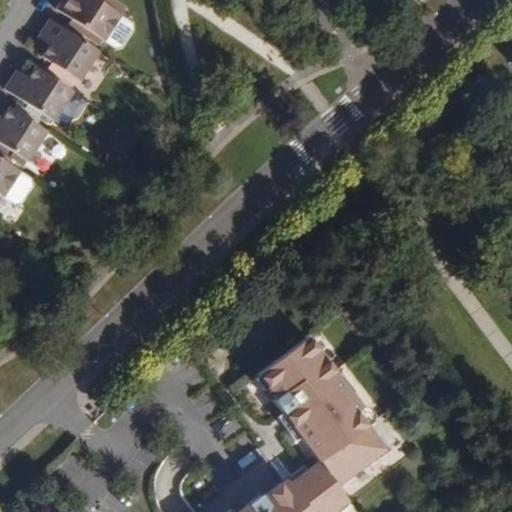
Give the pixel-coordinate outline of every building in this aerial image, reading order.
[(62,0),(55,11),(103,42),(119,17),(123,9),(108,0),(62,0)] [(129,23),(119,17),(103,42),(114,48),(121,46),(130,30),(129,23)] [(96,53),(47,22),(39,35),(51,42),(47,48),(40,58),(50,64),(76,80),(77,81),(96,53)] [(47,48),(51,42),(39,35),(35,41),(47,48)] [(76,80),(50,64),(47,70),(73,86),(76,80)] [(85,102),(33,69),(26,80),(22,86),(10,79),(3,90),(61,127),(66,126),(70,119),(75,118),(85,102)] [(22,86),(26,80),(14,73),(10,79),(22,86)] [(44,133),(6,109),(0,119),(0,146),(24,163),(44,133)] [(29,180),(0,161),(0,194),(14,203),(19,203),(30,185),(29,180)] [(356,511),(337,486),(384,449),(366,426),(370,422),(371,415),(365,408),(358,407),(305,339),(256,376),(272,397),(269,399),(278,411),(290,402),(301,415),(289,424),(283,428),(291,439),(297,435),(315,458),(285,481),(282,477),(258,496),(256,493),(244,502),(251,511),(230,511),(227,507),(221,511),(356,511)] [(301,415),(290,402),(278,411),(289,424),(301,415)] [(251,511),(244,502),(230,511),(251,511)]
